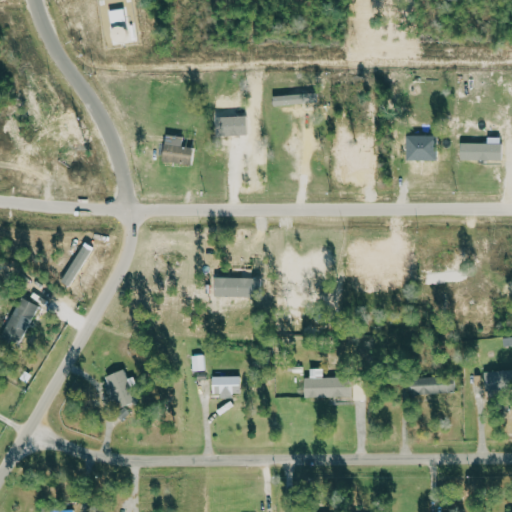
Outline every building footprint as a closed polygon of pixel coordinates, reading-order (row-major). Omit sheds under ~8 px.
[(111,25),(126,24),(126,9),(111,10),(111,25)] [(314,92),(313,86),(290,89),(291,95),(314,92)] [(274,105),(318,103),(317,94),(274,95),(274,105)] [(407,160),(437,160),(437,135),(407,135),(407,160)] [(162,160),(191,165),(194,148),(165,143),(162,160)] [(461,160),(503,160),(503,144),(461,143),(461,160)] [(18,348),(40,306),(23,297),(0,339),(18,348)] [(94,358),(101,366),(118,351),(110,343),(94,358)] [(305,378),(306,398),(351,397),(351,377),(324,378),(324,368),(311,369),(311,378),(305,378)] [(106,376),(119,409),(135,402),(131,390),(138,387),(134,376),(128,379),(124,369),(106,376)] [(511,370),(484,371),(485,392),(511,391),(511,370)] [(213,396),(241,396),(241,377),(214,376),(213,396)] [(455,377),(409,378),(409,394),(456,393),(455,377)]
